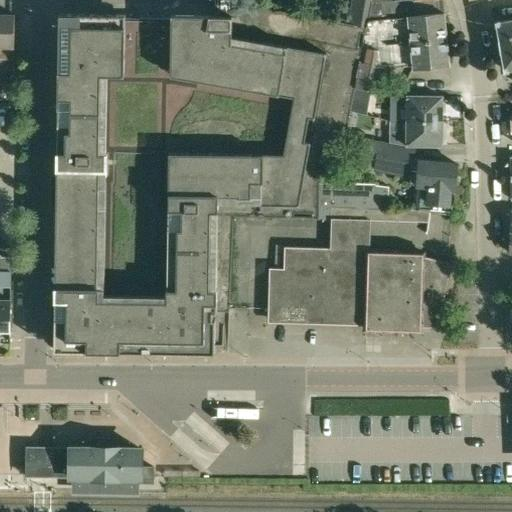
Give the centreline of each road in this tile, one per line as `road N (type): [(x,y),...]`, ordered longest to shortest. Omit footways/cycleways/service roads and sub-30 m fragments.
road 1 (residential): [(464,0),(481,78),(492,376)]
road 2 (residential): [(36,378),(41,0)]
road 3 (tertiary): [(492,376),(135,380)]
